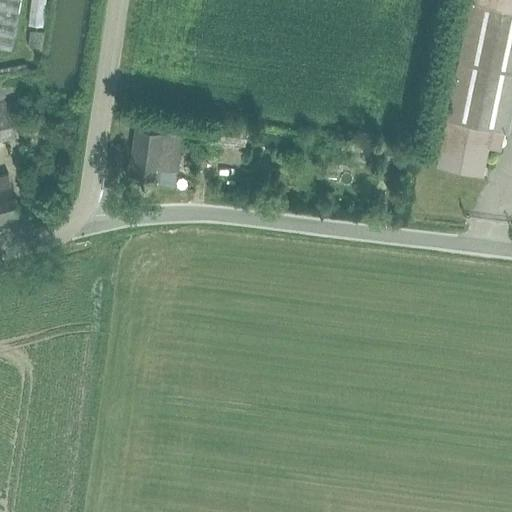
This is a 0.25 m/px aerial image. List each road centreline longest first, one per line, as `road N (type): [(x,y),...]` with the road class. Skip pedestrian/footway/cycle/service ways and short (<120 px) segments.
road 1 (residential): [(84,211),(177,211),(511,251)]
road 2 (secondary): [(84,211),(118,0)]
